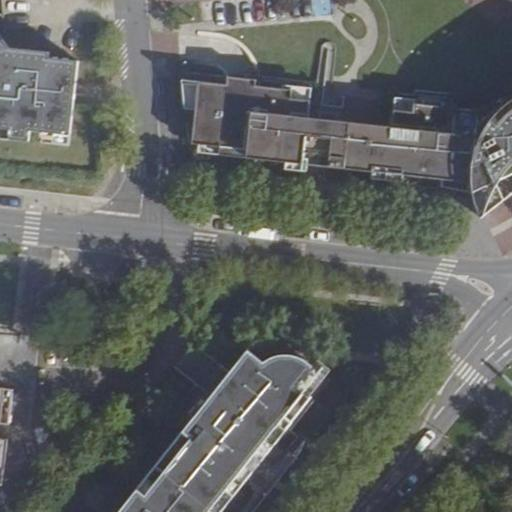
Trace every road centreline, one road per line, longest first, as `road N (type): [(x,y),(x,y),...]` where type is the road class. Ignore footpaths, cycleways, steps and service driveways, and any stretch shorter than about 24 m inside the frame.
road 1 (residential): [(442,273),(137,240)]
road 2 (tertiary): [(486,317),(328,511)]
road 3 (residential): [(137,240),(144,170),(131,0)]
road 4 (residential): [(424,443),(464,372),(504,324)]
road 5 (residential): [(137,240),(0,224)]
road 6 (tertiary): [(424,443),(511,348)]
